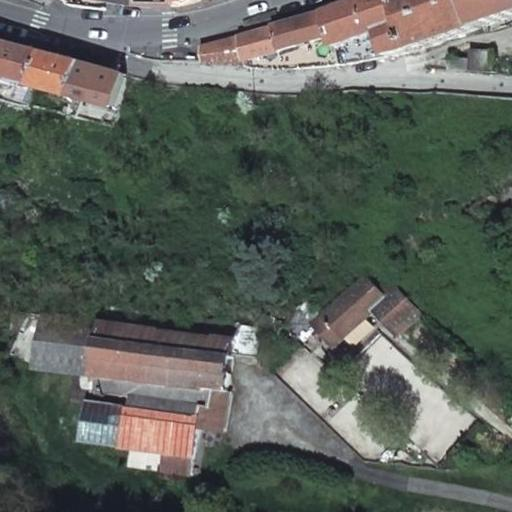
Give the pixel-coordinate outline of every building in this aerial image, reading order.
[(415,50),(397,0),(365,0),(330,12),(343,62),(415,50)] [(483,27),(472,0),(397,0),(415,50),(483,27)] [(511,0),(472,0),(483,27),(511,17),(511,0)] [(343,62),(330,12),(264,30),(206,47),(209,63),(254,66),(278,67),(343,62)] [(0,78),(39,90),(47,53),(3,40),(0,51),(0,78)] [(495,58),(491,49),(471,49),(471,58),(450,57),(449,67),(495,69),(495,58)] [(119,113),(129,75),(47,53),(39,90),(119,113)] [(486,191),(474,179),(466,188),(478,199),(486,191)] [(418,315),(384,282),(374,291),(360,277),(323,311),(305,292),(290,306),(306,324),(314,325),(322,335),(325,334),(335,347),(372,311),(396,335),(418,315)] [(104,307),(101,323),(94,377),(122,380),(120,397),(130,398),(129,408),(90,404),(87,439),(196,454),(203,405),(211,406),(213,389),(226,389),(233,322),(104,307)] [(39,317),(33,370),(94,377),(101,323),(39,317)] [(224,407),(226,389),(213,389),(211,406),(224,407)]
